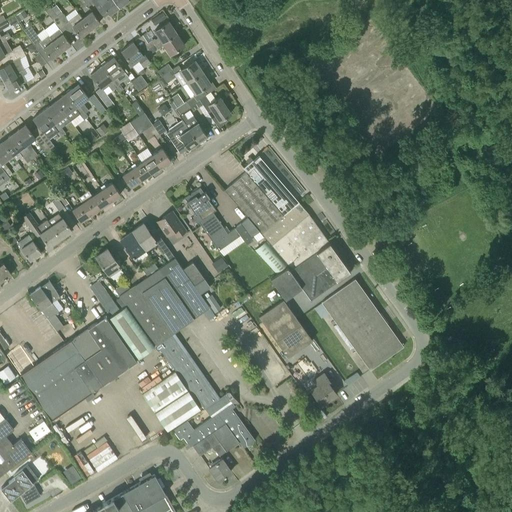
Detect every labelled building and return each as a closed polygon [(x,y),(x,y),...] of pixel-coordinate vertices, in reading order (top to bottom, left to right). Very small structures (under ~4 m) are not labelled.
[(113,0),(91,0),(93,3),(96,0),(98,0),(110,14),(119,7),(113,0)] [(51,8),(57,15),(64,25),(69,21),(65,16),(62,12),(56,5),(54,7),(51,8)] [(45,10),(52,19),(54,22),(59,28),(64,25),(57,15),(51,8),(50,7),(45,10)] [(75,9),(65,16),(69,21),(81,36),(90,29),(82,18),(75,9)] [(24,10),(18,13),(22,19),(28,16),(24,10)] [(92,11),(82,18),(90,29),(100,22),(92,11)] [(163,22),(159,15),(151,20),(156,27),(163,22)] [(19,23),(14,16),(9,19),(13,26),(19,23)] [(135,40),(145,54),(150,50),(148,48),(155,44),(157,48),(164,45),(162,42),(177,33),(169,21),(154,31),(159,38),(154,42),(152,40),(148,43),(143,35),(135,40)] [(49,36),(44,29),(37,34),(30,25),(24,30),(28,37),(35,47),(38,52),(43,48),(52,59),(61,51),(49,36)] [(148,25),(142,29),(147,38),(153,34),(148,25)] [(0,43),(6,40),(11,37),(8,32),(1,36),(0,34),(0,30),(1,30),(0,27),(0,43)] [(71,44),(59,28),(49,36),(61,51),(71,44)] [(185,45),(177,33),(162,42),(164,45),(170,55),(185,45)] [(0,57),(7,53),(9,58),(23,50),(19,44),(11,49),(6,40),(0,43),(0,57)] [(132,64),(138,72),(142,68),(148,64),(148,63),(150,61),(145,54),(143,55),(133,41),(121,50),(132,64)] [(36,49),(33,44),(28,47),(31,53),(36,49)] [(148,48),(150,50),(151,52),(157,48),(155,44),(148,48)] [(0,68),(0,73),(4,80),(24,69),(21,63),(20,58),(25,55),(23,50),(9,58),(12,62),(0,68)] [(39,52),(34,56),(42,66),(47,62),(39,52)] [(114,56),(102,65),(113,79),(115,78),(117,81),(127,74),(124,71),(124,70),(114,56)] [(162,85),(166,82),(176,75),(182,85),(187,82),(203,72),(195,60),(179,70),(175,73),(172,69),(162,76),(158,79),(162,85)] [(172,69),(168,64),(157,71),(161,76),(162,76),(172,69)] [(107,94),(116,87),(115,86),(119,83),(117,81),(115,78),(113,79),(102,65),(91,74),(101,87),(95,91),(97,93),(103,89),(107,94)] [(24,69),(4,80),(10,91),(21,84),(27,81),(23,75),(26,73),(24,69)] [(45,74),(42,69),(37,72),(41,78),(45,74)] [(195,93),(193,95),(193,96),(197,101),(199,99),(207,94),(203,88),(210,83),(203,72),(187,82),(195,93)] [(148,84),(141,74),(140,75),(136,78),(144,88),(148,84)] [(144,88),(136,78),(131,82),(138,92),(144,88)] [(124,89),(119,83),(115,86),(116,87),(120,92),(124,89)] [(93,104),(90,99),(95,96),(94,94),(88,97),(78,84),(67,92),(77,106),(79,105),(83,110),(80,113),(80,114),(84,119),(88,116),(85,113),(88,110),(82,102),(88,98),(93,104)] [(97,93),(104,102),(109,109),(115,104),(110,98),(107,94),(103,89),(97,93)] [(207,94),(199,99),(203,104),(212,117),(216,115),(220,121),(221,120),(223,123),(222,124),(223,124),(228,121),(225,117),(231,113),(219,97),(215,99),(210,91),(207,94)] [(67,92),(56,101),(71,120),(80,114),(80,113),(83,110),(79,105),(77,106),(67,92)] [(105,109),(95,96),(90,99),(93,104),(100,113),(105,109)] [(193,96),(181,104),(176,107),(175,108),(182,119),(198,142),(207,135),(198,123),(192,115),(187,118),(186,116),(193,111),(203,104),(199,99),(197,101),(193,96)] [(181,104),(177,97),(172,101),(176,107),(181,104)] [(57,122),(61,127),(61,128),(71,120),(56,101),(44,109),(55,123),(57,122)] [(33,118),(47,137),(49,139),(59,132),(57,130),(61,127),(57,122),(55,123),(44,109),(33,118)] [(144,112),(136,117),(145,130),(153,125),(152,124),(144,112)] [(139,134),(145,130),(136,117),(130,121),(133,125),(139,134)] [(188,148),(198,142),(182,119),(168,129),(169,131),(167,132),(179,152),(187,147),(188,148)] [(167,130),(159,120),(152,124),(153,125),(160,135),(167,130)] [(25,124),(14,132),(24,146),(26,145),(31,150),(26,154),(31,160),(38,154),(29,143),(35,138),(25,124)] [(61,127),(57,130),(59,132),(62,136),(66,133),(61,128),(61,127)] [(96,138),(91,131),(84,136),(89,143),(96,138)] [(22,156),(23,156),(26,154),(31,150),(26,145),(24,146),(14,132),(3,141),(13,155),(16,160),(22,156)] [(126,139),(122,132),(115,137),(119,143),(126,139)] [(49,139),(47,137),(43,140),(50,149),(54,146),(49,139)] [(50,149),(43,140),(39,143),(46,152),(50,149)] [(3,141),(0,142),(0,161),(2,164),(4,162),(13,155),(3,141)] [(162,147),(152,154),(161,167),(171,160),(162,147)] [(152,154),(142,161),(151,173),(161,167),(152,154)] [(259,231),(272,245),(309,213),(305,209),(301,213),(295,206),(299,202),(275,174),(258,154),(253,159),(253,160),(244,167),(242,165),(242,166),(246,171),(224,190),(238,206),(247,216),(259,231)] [(2,164),(0,161),(0,173),(4,170),(8,167),(4,162),(2,164)] [(142,161),(132,168),(141,180),(151,173),(142,161)] [(73,173),(68,166),(61,170),(66,178),(73,173)] [(13,173),(8,167),(4,170),(9,176),(13,173)] [(141,180),(132,168),(122,175),(131,187),(141,180)] [(45,175),(40,169),(34,174),(39,180),(45,175)] [(34,184),(30,178),(23,182),(27,188),(34,184)] [(112,182),(102,189),(111,201),(121,194),(112,182)] [(198,213),(202,220),(213,212),(216,210),(208,198),(209,197),(206,191),(204,192),(200,187),(183,198),(183,199),(185,198),(196,214),(198,213)] [(102,189),(93,195),(101,208),(111,201),(102,189)] [(9,197),(5,191),(0,194),(4,200),(9,197)] [(60,192),(56,195),(57,196),(64,206),(68,203),(60,192)] [(93,195),(92,196),(83,202),(91,214),(101,208),(93,195)] [(64,207),(64,206),(57,196),(51,200),(59,210),(64,207)] [(91,214),(83,202),(82,203),(80,200),(76,203),(77,206),(72,209),(80,221),(91,214)] [(305,209),(299,202),(295,206),(301,213),(305,209)] [(186,231),(178,219),(172,211),(162,218),(166,223),(161,226),(166,234),(165,235),(166,236),(173,232),(177,237),(186,231)] [(28,212),(22,216),(32,230),(36,227),(41,233),(40,234),(49,246),(60,238),(47,220),(46,219),(38,225),(28,212)] [(213,212),(202,220),(199,222),(219,250),(240,235),(235,228),(227,233),(219,220),(213,212)] [(58,213),(47,220),(60,238),(71,230),(63,218),(62,218),(58,213)] [(292,269),(329,242),(309,213),(272,245),(280,255),(289,265),(292,269)] [(251,237),(259,231),(247,216),(241,223),(251,237)] [(0,226),(3,231),(8,228),(11,226),(5,217),(0,220),(0,226)] [(143,223),(132,230),(145,249),(156,241),(143,223)] [(18,240),(10,230),(5,234),(12,244),(18,240)] [(145,249),(132,230),(120,239),(134,257),(145,249)] [(21,248),(30,260),(41,252),(33,240),(29,234),(26,236),(18,242),(22,247),(21,248)] [(276,274),(287,264),(266,240),(254,250),(276,274)] [(350,272),(329,242),(292,269),(289,265),(277,274),(271,278),(285,299),(288,297),(302,287),(306,293),(311,300),(350,272)] [(167,246),(161,250),(169,261),(174,258),(175,257),(167,246)] [(96,256),(109,275),(120,267),(107,248),(96,256)] [(228,265),(222,256),(212,262),(218,272),(228,265)] [(191,447),(193,445),(227,422),(239,441),(244,447),(255,439),(234,408),(240,404),(231,390),(228,390),(227,391),(227,393),(218,398),(172,334),(203,312),(209,320),(215,315),(194,285),(182,268),(174,258),(169,261),(158,269),(147,276),(130,288),(119,296),(205,408),(206,408),(212,416),(194,429),(187,419),(173,430),(180,439),(183,437),(191,447)] [(192,261),(182,268),(194,285),(204,278),(192,261)] [(0,264),(0,281),(11,274),(3,262),(0,264)] [(143,270),(147,276),(158,269),(154,263),(143,270)] [(328,312),(370,370),(404,346),(355,278),(322,302),(328,312)] [(49,280),(30,294),(41,310),(57,331),(64,325),(55,314),(59,311),(52,301),(60,296),(49,280)] [(115,290),(119,296),(130,288),(126,282),(115,290)] [(222,308),(212,294),(205,299),(215,313),(222,308)] [(111,316),(120,310),(110,295),(100,302),(111,317),(111,316)] [(312,339),(283,299),(259,317),(288,357),(312,339)] [(322,302),(315,307),(322,316),(328,312),(322,302)] [(108,318),(137,359),(155,346),(125,306),(108,318)] [(137,361),(111,324),(106,315),(73,338),(72,338),(69,340),(69,341),(34,365),(21,373),(20,375),(51,419),(92,391),(137,361)] [(0,331),(0,341),(5,350),(10,346),(0,331)] [(21,343),(8,352),(21,370),(34,362),(21,343)] [(188,389),(175,371),(142,393),(155,412),(188,389)] [(311,390),(322,405),(337,394),(329,383),(330,382),(324,372),(314,379),(318,385),(311,390)] [(345,378),(348,382),(361,376),(359,372),(345,378)] [(167,431),(201,409),(188,390),(155,412),(167,431)] [(134,437),(140,446),(149,440),(146,434),(151,430),(137,410),(128,416),(140,433),(134,437)] [(0,422),(0,475),(31,451),(21,438),(13,444),(6,435),(14,429),(5,418),(0,422)] [(29,431),(36,440),(50,430),(43,421),(29,431)] [(200,455),(213,446),(220,441),(226,450),(239,441),(227,422),(193,445),(200,455)] [(86,451),(99,470),(119,456),(107,437),(86,451)] [(219,455),(226,450),(220,441),(213,446),(219,455)] [(231,471),(222,458),(209,468),(218,480),(224,476),(224,477),(226,475),(231,471)] [(40,495),(33,483),(22,469),(13,476),(14,477),(1,488),(10,500),(20,493),(26,503),(40,495)] [(68,477),(73,484),(83,478),(78,471),(68,477)] [(109,511),(176,511),(155,474),(150,476),(147,472),(147,473),(144,475),(146,479),(104,502),(109,511)] [(109,511),(104,502),(87,511),(109,511)]
